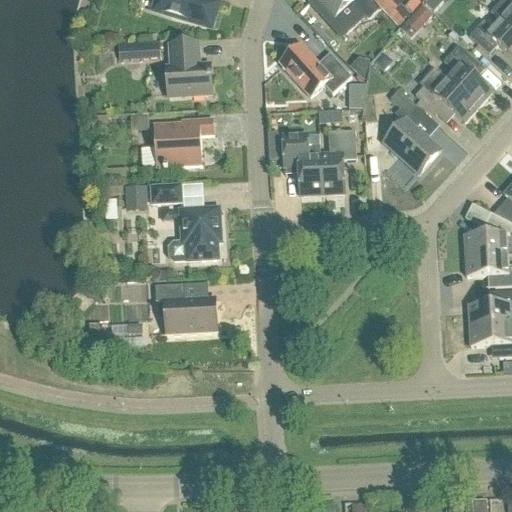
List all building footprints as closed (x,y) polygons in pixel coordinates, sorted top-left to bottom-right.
[(211,32),(218,9),(204,5),(205,0),(159,0),(155,15),(211,32)] [(304,0),(331,28),(345,44),(368,22),(372,22),(379,16),(364,0),(304,0)] [(406,24),(384,0),(372,0),(370,2),(397,32),(406,24)] [(436,0),(433,0),(426,8),(435,16),(444,7),(436,0)] [(501,26),(511,35),(511,0),(507,0),(492,17),(501,26)] [(511,35),(501,26),(494,34),(484,25),(478,33),(470,42),(490,60),(498,51),(511,63),(511,35)] [(200,71),(198,48),(171,50),(172,73),(167,73),(169,103),(213,100),(211,70),(200,71)] [(137,65),(162,63),(161,49),(136,51),(137,65)] [(319,69),(302,50),(281,69),(311,103),(325,90),(333,100),(353,82),(331,58),(319,69)] [(444,67),(455,77),(448,85),(479,113),(493,98),(471,78),(480,69),(459,51),(444,67)] [(365,84),(370,63),(359,64),(350,69),(365,84)] [(422,94),(416,101),(437,120),(445,111),(465,129),(479,113),(448,85),(447,86),(435,75),(420,92),(422,94)] [(399,95),(391,105),(409,121),(417,112),(399,95)] [(329,129),(354,127),(353,113),(328,114),(329,129)] [(313,116),(314,131),(327,130),(327,116),(313,116)] [(137,133),(150,133),(150,121),(137,121),(137,133)] [(429,144),(406,124),(384,148),(420,180),(442,155),(429,144)] [(169,176),(169,173),(203,171),(201,142),(215,141),(214,125),(183,127),(183,129),(155,131),(157,174),(164,174),(165,176),(169,176)] [(321,161),(323,201),(345,199),(343,166),(357,166),(356,137),(329,138),(330,160),(321,161)] [(323,201),(321,161),(321,151),(309,151),(308,140),(284,141),(286,178),(300,177),(301,202),(323,201)] [(196,212),(218,212),(217,186),(195,186),(196,212)] [(153,210),(183,208),(182,190),(152,192),(153,210)] [(146,193),(126,194),(127,217),(147,216),(146,193)] [(511,229),(496,221),(473,209),(467,220),(492,233),(492,239),(465,241),(466,262),(508,260),(507,239),(511,238),(511,229)] [(175,267),(188,266),(218,265),(218,248),(221,248),(220,214),(182,216),(183,245),(174,246),(169,251),(170,262),(175,267)] [(164,226),(174,225),(174,215),(163,215),(164,226)] [(511,270),(509,271),(508,260),(466,262),(467,283),(495,281),(495,293),(511,292),(511,270)] [(185,305),(184,290),(156,292),(157,307),(166,307),(167,341),(218,338),(216,303),(185,305)] [(470,332),(511,329),(511,296),(496,297),(496,309),(469,311),(470,332)] [(114,308),(115,338),(141,338),(140,307),(114,308)] [(511,329),(470,332),(471,353),(499,351),(500,364),(511,363),(511,329)] [(103,330),(89,330),(90,347),(103,346),(103,330)] [(511,368),(503,369),(503,378),(511,377),(511,368)] [(460,511),(461,502),(448,503),(448,511),(460,511)]
